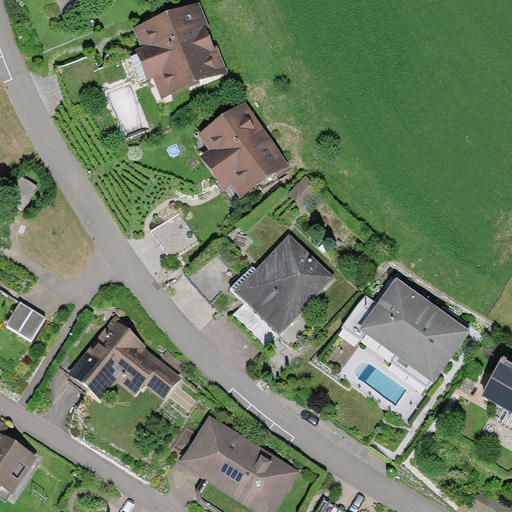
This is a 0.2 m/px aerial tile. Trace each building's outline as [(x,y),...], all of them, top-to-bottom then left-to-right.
[(231,72),(204,3),(136,29),(144,49),(136,52),(147,82),(153,79),(161,98),(231,72)] [(287,169),(244,104),(200,133),(213,152),(202,159),(224,192),(234,186),(242,198),(287,169)] [(24,209),(37,186),(19,176),(7,199),(24,209)] [(305,210),(320,193),(305,179),(290,195),(305,210)] [(183,215),(159,228),(173,253),(197,240),(183,215)] [(333,280),(287,238),(236,294),(282,335),(333,280)] [(437,385),(471,337),(396,284),(362,332),(437,385)] [(43,318),(20,304),(5,328),(29,343),(43,318)] [(186,373),(119,319),(72,376),(108,404),(123,385),(142,400),(151,389),(164,399),(186,373)] [(511,367),(505,364),(484,401),(506,413),(497,429),(511,437),(511,367)] [(255,511),(275,511),(298,476),(208,422),(199,436),(186,428),(172,451),(185,459),(180,467),(255,511)] [(0,489),(13,498),(39,458),(0,433),(0,429),(1,428),(0,427),(0,489)]
